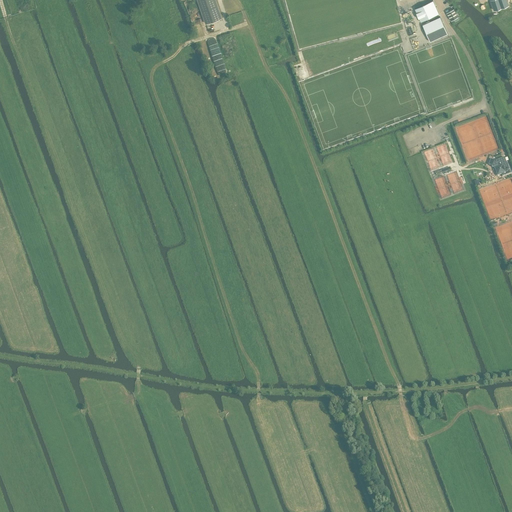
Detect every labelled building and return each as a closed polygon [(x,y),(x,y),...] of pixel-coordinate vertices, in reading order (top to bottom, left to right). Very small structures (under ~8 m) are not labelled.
[(215,0),(198,0),(206,24),(221,19),(215,0)] [(507,0),(490,0),(494,10),(509,5),(507,0)] [(433,1),(415,9),(421,22),(439,14),(433,1)] [(451,21),(458,17),(454,9),(447,13),(451,21)] [(440,17),(423,25),(430,41),(448,34),(440,17)] [(493,167),(495,168),(499,176),(502,174),(503,177),(511,173),(505,157),(497,160),(496,160),(493,167)]
